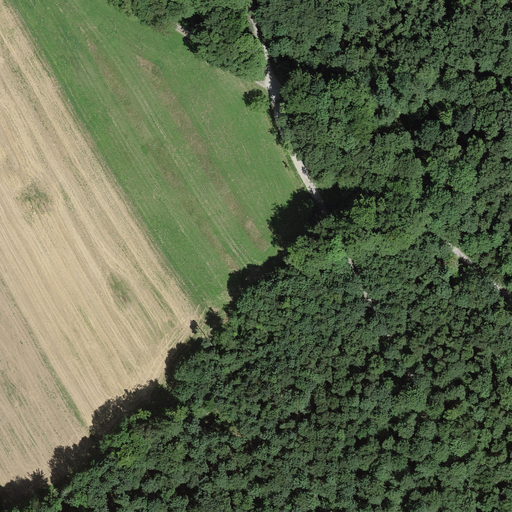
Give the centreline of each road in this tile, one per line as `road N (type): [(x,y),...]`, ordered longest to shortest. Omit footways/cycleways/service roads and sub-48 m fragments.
road 1 (track): [(488,511),(293,151),(251,0)]
road 2 (track): [(511,298),(308,110),(141,0)]
